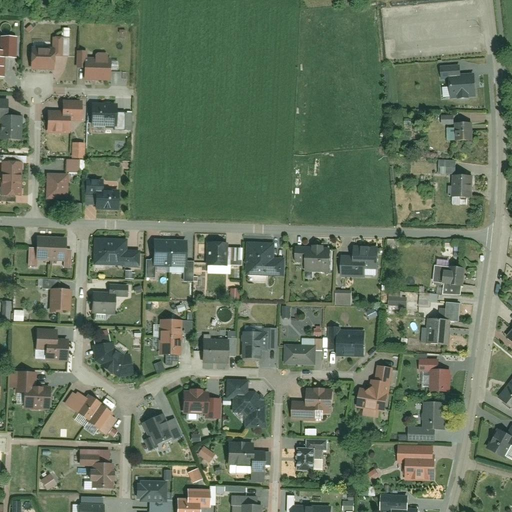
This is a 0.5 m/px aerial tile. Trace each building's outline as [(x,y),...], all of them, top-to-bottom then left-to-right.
[(16,60),(16,39),(3,39),(3,60),(16,60)] [(62,58),(61,41),(52,42),(53,59),(62,58)] [(31,52),(30,70),(50,71),(51,53),(31,52)] [(110,66),(87,66),(87,53),(79,53),(79,82),(109,83),(110,66)] [(444,78),(459,76),(458,65),(438,66),(439,78),(444,78)] [(444,78),(446,99),(476,96),(474,75),(459,76),(444,78)] [(0,101),(0,142),(22,143),(22,115),(7,115),(8,102),(0,101)] [(69,134),(69,122),(81,123),(81,109),(60,109),(60,118),(45,118),(44,134),(69,134)] [(89,112),(89,128),(114,128),(114,112),(89,112)] [(447,128),(447,142),(473,142),(473,119),(440,119),(440,128),(447,128)] [(72,146),(71,159),(85,159),(85,146),(72,146)] [(308,178),(322,178),(323,157),(308,157),(308,178)] [(456,160),(435,160),(435,173),(456,172),(456,160)] [(0,163),(0,180),(21,181),(21,163),(0,163)] [(66,163),(66,174),(78,173),(78,163),(66,163)] [(449,175),(449,197),(470,197),(470,175),(449,175)] [(46,177),(46,199),(65,199),(65,177),(46,177)] [(0,180),(0,198),(21,199),(21,181),(0,180)] [(115,198),(102,198),(102,185),(85,185),(85,199),(90,199),(90,214),(115,214),(115,198)] [(93,241),(93,266),(128,265),(127,240),(93,241)] [(150,243),(151,268),(167,268),(167,242),(150,243)] [(167,242),(167,268),(184,268),(184,242),(167,242)] [(205,243),(206,269),(229,268),(227,242),(205,243)] [(35,244),(35,262),(64,262),(64,244),(35,244)] [(248,244),(248,276),(282,276),(282,258),(272,258),(272,244),(248,244)] [(131,268),(139,268),(139,249),(130,250),(131,268)] [(302,251),(303,274),(329,273),(328,250),(302,251)] [(352,252),(352,262),(337,262),(338,279),(365,278),(365,273),(379,272),(378,252),(352,252)] [(433,261),(432,284),(442,284),(441,296),(460,296),(460,285),(464,285),(464,262),(433,261)] [(59,279),(39,279),(39,290),(59,289),(59,279)] [(129,284),(112,283),(111,294),(129,294),(129,284)] [(230,288),(229,299),(240,299),(240,288),(230,288)] [(47,292),(48,313),(70,313),(70,292),(47,292)] [(336,295),(336,307),(351,308),(351,296),(336,295)] [(89,298),(89,316),(112,315),(111,297),(89,298)] [(460,305),(446,304),(446,318),(460,319),(460,305)] [(12,312),(12,323),(24,323),(24,312),(12,312)] [(428,320),(428,344),(450,345),(450,320),(428,320)] [(159,322),(159,339),(183,339),(183,322),(159,322)] [(262,351),(277,351),(277,330),(262,330),(262,351)] [(338,332),(337,357),(364,357),(365,332),(338,332)] [(238,335),(239,360),(258,360),(257,335),(238,335)] [(34,355),(44,355),(44,362),(65,362),(65,346),(55,346),(55,336),(34,336),(34,355)] [(88,336),(91,365),(114,381),(130,381),(130,361),(119,361),(105,345),(104,337),(88,336)] [(159,339),(159,357),(183,357),(183,339),(159,339)] [(317,352),(325,353),(325,340),(318,340),(317,352)] [(201,343),(200,365),(226,366),(227,344),(201,343)] [(283,344),(283,366),(315,366),(315,344),(283,344)] [(432,371),(443,371),(443,360),(424,360),(424,371),(432,371)] [(355,412),(384,418),(394,369),(375,366),(368,400),(358,398),(355,412)] [(432,371),(432,393),(452,393),(452,370),(443,371),(432,371)] [(11,403),(19,403),(19,411),(48,411),(48,388),(35,388),(35,371),(11,371),(11,403)] [(511,377),(497,398),(511,408),(511,377)] [(332,390),(304,391),(304,409),(291,409),(292,422),(317,421),(317,414),(333,413),(332,390)] [(77,417),(74,422),(99,438),(115,414),(90,398),(87,402),(71,391),(61,406),(77,417)] [(180,392),(181,417),(207,417),(206,392),(180,392)] [(246,416),(246,427),(264,428),(264,406),(253,394),(234,394),(234,412),(242,412),(246,416)] [(209,419),(220,420),(221,401),(210,400),(209,419)] [(422,402),(423,432),(446,431),(445,401),(422,402)] [(176,418),(162,424),(159,416),(142,424),(152,447),(163,443),(164,446),(184,438),(176,418)] [(511,460),(511,430),(510,434),(499,428),(489,449),(511,460)] [(408,434),(408,444),(436,443),(435,433),(408,434)] [(311,441),(311,442),(297,442),(298,473),(319,472),(318,456),(326,456),(325,441),(311,441)] [(226,443),(226,465),(249,465),(249,474),(262,474),(262,459),(256,459),(256,442),(226,443)] [(401,464),(401,482),(435,482),(434,458),(431,458),(431,447),(398,447),(399,464),(401,464)] [(90,467),(90,488),(113,488),(112,467),(112,451),(79,452),(79,467),(90,467)] [(140,485),(139,498),(143,498),(143,501),(169,502),(169,481),(144,481),(144,485),(140,485)] [(181,499),(180,511),(203,511),(204,508),(213,508),(214,491),(190,490),(189,499),(181,499)] [(254,494),(231,494),(231,504),(254,504),(254,494)] [(399,508),(411,509),(412,497),(387,495),(386,507),(399,508)]
